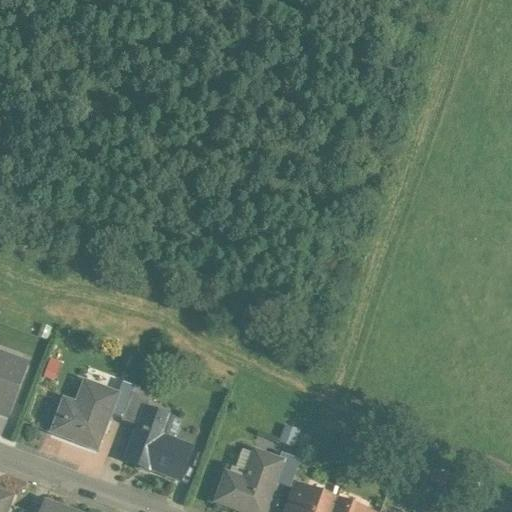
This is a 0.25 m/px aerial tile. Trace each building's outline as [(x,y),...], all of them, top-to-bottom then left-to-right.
[(25,365),(0,356),(0,415),(6,418),(25,365)] [(125,371),(121,385),(132,389),(137,376),(125,371)] [(117,396),(83,384),(69,421),(57,416),(50,435),(96,452),(110,415),(117,396)] [(117,396),(110,415),(121,419),(130,395),(132,389),(121,385),(117,396)] [(121,419),(120,422),(137,429),(144,411),(145,411),(148,402),(130,395),(121,419)] [(145,411),(144,411),(137,429),(124,463),(178,483),(190,449),(161,438),(168,420),(145,411)] [(253,453),(243,483),(225,476),(216,504),(237,511),(264,511),(275,482),(281,464),(280,464),(253,453)] [(298,463),(283,457),(280,464),(281,464),(275,482),(289,488),(298,463)] [(297,511),(305,492),(292,487),(282,511),(297,511)] [(331,511),(335,503),(305,492),(297,511),(331,511)] [(0,495),(0,511),(6,511),(11,500),(0,495)] [(61,511),(62,510),(44,503),(40,511),(61,511)] [(359,511),(335,503),(331,511),(359,511)]
